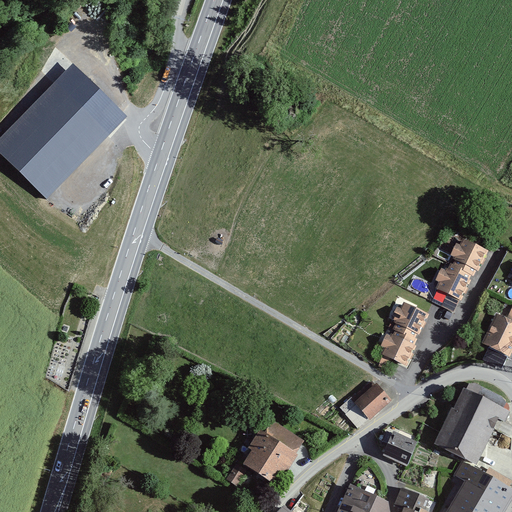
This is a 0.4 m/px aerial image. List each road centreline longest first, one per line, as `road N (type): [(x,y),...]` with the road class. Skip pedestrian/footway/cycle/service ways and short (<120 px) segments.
road 1 (primary): [(214,0),(52,511)]
road 2 (residential): [(511,391),(477,372),(435,384),(320,465),(272,511)]
